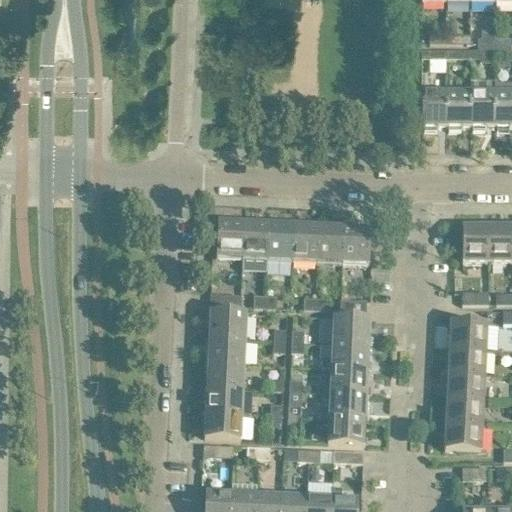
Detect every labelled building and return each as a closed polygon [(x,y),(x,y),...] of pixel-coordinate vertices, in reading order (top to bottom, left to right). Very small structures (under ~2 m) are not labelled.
[(494,52),(494,43),(493,43),(492,35),(481,34),(481,43),(478,43),(478,52),(494,52)] [(447,49),(447,40),(430,40),(430,49),(447,49)] [(463,49),(463,41),(447,40),(447,49),(463,49)] [(511,43),(494,43),(494,52),(511,52),(511,43)] [(494,66),(494,60),(494,52),(478,52),(478,63),(480,63),(480,67),(494,66)] [(511,59),(511,52),(494,52),(494,60),(511,59)] [(447,64),(447,55),(430,55),(430,64),(447,64)] [(464,55),(447,55),(447,64),(464,63),(464,55)] [(511,130),(511,86),(494,86),(494,97),(494,131),(497,131),(497,134),(509,134),(509,131),(511,130)] [(447,131),(447,97),(421,97),(421,131),(424,131),(424,134),(436,134),(436,131),(447,131)] [(470,131),(470,97),(447,97),(447,131),(449,131),(449,134),(461,134),(461,131),(470,131)] [(494,131),(494,97),(470,97),(470,131),(473,131),(473,134),(485,134),(485,131),(494,131)] [(242,263),(244,227),(218,226),(216,262),(242,263)] [(267,265),(268,228),(244,227),(242,263),(267,265)] [(292,266),(294,230),(268,228),(267,265),(292,266)] [(316,267),(318,231),(294,230),(292,266),(316,267)] [(342,268),(344,232),(318,231),(316,267),(342,268)] [(487,267),(487,231),(462,231),(462,267),(487,267)] [(511,267),(511,231),(487,231),(487,267),(511,267)] [(370,233),(344,232),(342,268),(368,269),(370,233)] [(461,296),(461,310),(488,310),(488,296),(461,296)] [(241,299),(210,298),(209,310),(240,311),(241,299)] [(511,310),(511,298),(494,298),(494,310),(511,310)] [(264,313),(265,300),(254,300),(253,312),(264,313)] [(277,301),(265,300),(264,313),(276,313),(277,301)] [(314,315),(315,303),(303,302),(303,314),(314,315)] [(326,303),(315,303),(314,315),(326,315),(326,303)] [(339,316),(365,317),(366,305),(340,304),(339,316)] [(511,315),(502,316),(502,329),(511,328),(511,315)] [(246,318),(230,317),(210,316),(208,343),(245,345),(246,318)] [(368,351),(369,323),(333,322),(331,349),(368,351)] [(486,328),(470,327),(450,326),(449,353),(484,355),(486,328)] [(273,335),(272,346),(285,347),(285,335),(273,335)] [(292,335),(291,347),(303,348),(303,336),(292,335)] [(243,370),(245,345),(208,343),(207,369),(243,370)] [(284,358),(285,347),(272,346),(272,358),(284,358)] [(302,359),(303,348),(291,347),(291,358),(302,359)] [(367,375),(368,351),(331,349),(331,362),(322,361),(321,373),(330,374),(367,375)] [(483,379),(484,355),(449,353),(448,378),(483,379)] [(242,395),(243,370),(207,369),(206,394),(242,395)] [(366,401),(367,375),(330,374),(329,399),(366,401)] [(482,405),(483,379),(448,378),(447,403),(482,405)] [(282,397),(283,385),(271,384),(270,397),(282,397)] [(301,398),(301,386),(289,385),(289,397),(301,398)] [(241,420),(242,395),(206,394),(205,418),(241,420)] [(364,425),(366,401),(329,399),(328,424),(364,425)] [(481,431),(482,405),(447,403),(445,429),(481,431)] [(269,410),(269,421),(281,422),(281,411),(269,410)] [(288,411),(287,422),(299,423),(300,411),(288,411)] [(240,445),(241,420),(205,418),(203,443),(240,445)] [(280,433),(281,422),(269,421),(268,433),(280,433)] [(299,434),(299,423),(287,422),(287,434),(299,434)] [(363,450),(364,425),(328,424),(327,449),(363,450)] [(479,456),(481,431),(445,429),(444,454),(479,456)] [(233,451),(203,449),(203,461),(232,463),(233,451)] [(257,465),(257,453),(247,453),(246,465),(257,465)] [(269,454),(257,453),(257,465),(268,466),(269,454)] [(511,454),(502,455),(501,466),(511,466),(511,454)] [(307,467),(307,456),(297,455),(296,467),(307,467)] [(362,468),(363,456),(343,456),(333,455),(332,467),(362,468)] [(319,468),(319,456),(307,456),(307,467),(319,468)] [(511,484),(511,472),(495,473),(495,485),(511,484)] [(486,473),(460,473),(460,485),(486,486),(486,473)] [(356,511),(357,504),(341,504),(341,492),(331,492),(330,503),(329,511),(356,511)] [(229,511),(231,498),(205,497),(204,511),(229,511)] [(254,511),(255,499),(231,498),(229,511),(254,511)] [(279,511),(280,501),(255,499),(254,511),(279,511)] [(304,511),(305,502),(280,501),(279,511),(304,511)] [(329,511),(330,503),(305,502),(304,511),(329,511)]
